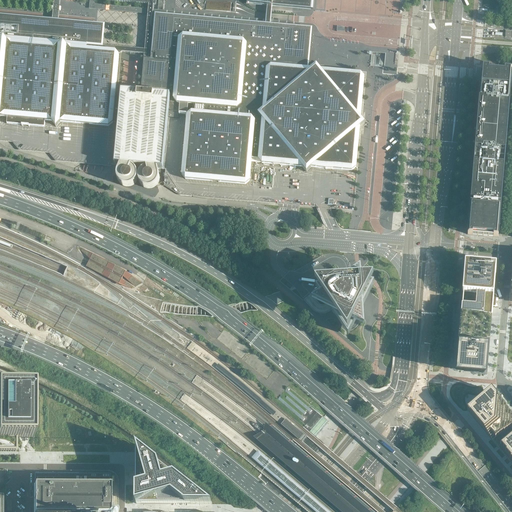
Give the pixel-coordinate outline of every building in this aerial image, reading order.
[(157,170),(156,169),(155,169),(159,169),(161,169),(161,170),(164,170),(165,170),(165,176),(164,186),(180,195),(277,204),(299,206),(300,206),(317,208),(323,208),(330,209),(354,211),(358,170),(361,129),(363,130),(364,130),(364,127),(368,124),(365,120),(365,117),(362,117),(366,73),(322,69),(322,67),(322,66),(320,66),(316,62),(312,65),(310,65),(309,65),(312,28),(295,26),(295,24),(296,23),(163,11),(163,0),(158,0),(158,10),(153,10),(153,15),(152,28),(151,33),(151,35),(157,36),(155,51),(155,55),(155,60),(149,60),(144,59),(143,69),(142,69),(140,69),(140,77),(141,77),(143,77),(142,89),(150,89),(150,92),(170,93),(169,96),(154,95),(129,93),(122,92),(121,97),(119,124),(118,135),(114,135),(112,157),(110,157),(113,123),(115,97),(117,97),(121,52),(116,52),(87,49),(87,47),(87,45),(103,46),(105,25),(59,20),(58,24),(52,24),(53,20),(0,14),(0,141),(12,143),(19,151),(49,153),(56,162),(111,167),(111,165),(115,165),(123,166),(118,179),(119,181),(120,182),(121,183),(122,184),(123,185),(124,186),(126,186),(128,186),(129,186),(131,186),(132,185),(133,184),(135,183),(136,182),(136,181),(137,179),(137,178),(138,176),(137,175),(137,173),(137,172),(136,170),(135,169),(134,168),(132,167),(131,167),(129,166),(132,167),(132,166),(146,167),(146,168),(147,168),(145,168),(144,169),(143,170),(141,172),(140,173),(140,175),(139,176),(139,178),(139,180),(139,182),(140,183),(141,185),(142,186),(143,188),(144,189),(146,189),(148,190),(150,190),(151,190),(153,190),(155,189),(156,188),(158,187),(159,186),(160,184),(161,183),(161,181),(161,179),(161,177),(161,176),(160,174),(160,173),(158,171),(157,170)] [(52,24),(58,24),(59,20),(59,12),(61,12),(61,8),(60,8),(60,6),(60,0),(54,0),(54,6),(54,7),(52,7),(52,11),(53,12),(53,20),(52,24)] [(313,11),(314,0),(247,0),(247,5),(258,6),(268,7),(271,7),(273,7),(313,11)] [(231,3),(206,1),(206,10),(230,12),(231,10),(231,5),(231,3)] [(473,165),(474,165),(481,166),(489,167),(504,168),(504,166),(505,162),(505,158),(505,156),(505,153),(506,150),(506,146),(507,133),(507,128),(508,125),(508,120),(511,71),(511,70),(481,68),(481,73),(480,87),(477,117),(476,138),(475,145),(475,149),(473,165)] [(474,165),(473,165),(473,173),(472,181),(473,181),(479,182),(495,183),(502,184),(503,184),(503,176),(504,168),(489,167),(481,166),(474,165)] [(503,184),(502,184),(495,183),(479,182),(473,181),(472,181),(472,183),(472,187),(468,233),(468,235),(494,237),(498,237),(498,235),(501,200),(503,184)] [(90,269),(119,284),(126,272),(93,254),(90,259),(86,267),(90,269)] [(462,305),(461,314),(462,314),(469,315),(476,315),(484,316),(492,317),(492,316),(492,315),(492,312),(493,308),(493,307),(495,307),(495,306),(496,306),(497,296),(496,296),(496,295),(494,295),(494,294),(496,266),(496,265),(495,265),(466,263),(465,263),(463,293),(462,299),(462,305)] [(341,286),(315,287),(323,298),(313,304),(335,316),(350,337),(355,326),(365,332),(363,307),(374,284),(362,285),(361,273),(341,286)] [(491,327),(491,326),(487,326),(485,325),(485,324),(486,322),(486,319),(486,318),(492,318),(492,317),(484,316),(476,315),(469,315),(462,314),(461,314),(460,323),(460,332),(459,339),(459,343),(459,344),(459,345),(458,357),(466,358),(465,362),(473,363),(473,366),(480,366),(480,369),(488,369),(489,359),(488,359),(488,357),(489,357),(490,348),(490,347),(490,344),(490,340),(491,336),(491,327)] [(466,358),(458,357),(457,362),(457,365),(457,367),(457,369),(457,370),(456,371),(456,372),(456,373),(456,374),(456,375),(487,377),(487,376),(487,375),(488,374),(488,373),(488,371),(488,369),(480,369),(480,366),(473,366),(473,363),(465,362),(466,358)] [(34,387),(33,387),(33,386),(0,372),(0,451),(17,452),(17,447),(17,442),(17,440),(17,437),(33,438),(33,437),(34,437),(34,436),(34,435),(34,394),(34,387)] [(289,388),(278,402),(305,424),(303,426),(305,428),(315,437),(328,422),(324,418),(321,415),(318,413),(289,388)] [(511,414),(494,393),(473,418),(511,464),(511,414)] [(289,431),(297,437),(302,432),(294,425),(289,421),(284,426),(289,431)] [(254,425),(257,428),(258,430),(260,432),(265,437),(266,436),(268,436),(268,434),(268,433),(263,428),(261,427),(259,426),(255,424),(254,425)] [(305,428),(302,432),(297,437),(293,442),(279,459),(273,466),(270,469),(260,479),(267,484),(266,486),(270,488),(269,489),(271,491),(278,497),(301,470),(302,470),(304,469),(307,466),(307,463),(318,451),(324,444),(315,437),(305,428),(304,428),(305,428)] [(152,457),(137,445),(137,452),(137,462),(137,485),(136,504),(170,504),(212,504),(208,501),(207,500),(184,482),(159,462),(156,460),(152,457)] [(109,511),(109,505),(110,494),(110,480),(110,474),(34,474),(34,485),(34,511),(109,511)]
